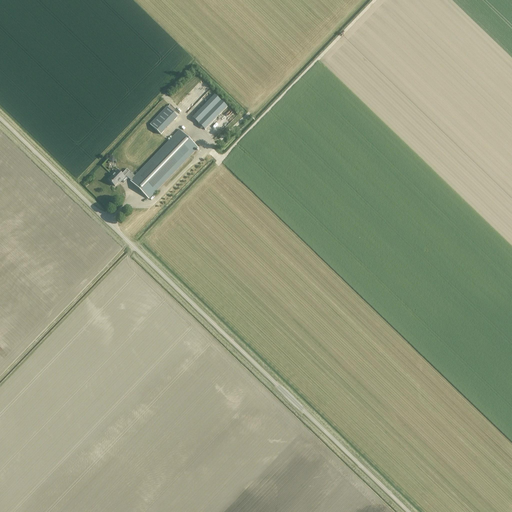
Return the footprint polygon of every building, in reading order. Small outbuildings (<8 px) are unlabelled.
[(205,129),(227,106),(214,94),(192,117),(205,129)] [(167,107),(157,118),(167,128),(177,117),(167,107)] [(157,118),(150,125),(161,135),(167,128),(157,118)] [(180,131),(132,180),(131,181),(149,199),(198,148),(180,131)] [(117,171),(108,180),(115,186),(121,180),(122,181),(126,176),(131,181),(132,180),(131,179),(134,176),(127,169),(123,173),(124,174),(123,176),(117,171)]
